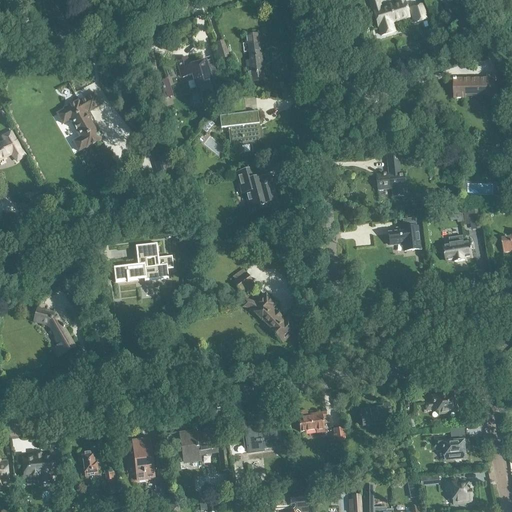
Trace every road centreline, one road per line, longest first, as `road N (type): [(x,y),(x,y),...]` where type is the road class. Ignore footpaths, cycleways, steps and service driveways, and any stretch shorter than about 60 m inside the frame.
road 1 (residential): [(0,428),(325,379)]
road 2 (residential): [(331,285),(307,0)]
road 3 (residential): [(0,63),(211,0)]
road 4 (residential): [(509,511),(481,363)]
road 5 (residential): [(511,293),(363,313)]
road 6 (residential): [(325,379),(455,360)]
